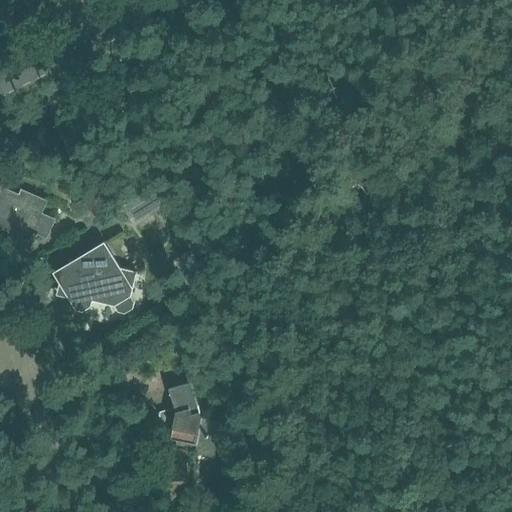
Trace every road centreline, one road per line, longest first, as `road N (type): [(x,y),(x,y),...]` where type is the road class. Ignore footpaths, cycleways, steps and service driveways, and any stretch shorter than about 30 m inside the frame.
road 1 (residential): [(60,511),(69,503),(68,466),(33,317)]
road 2 (tertiary): [(0,85),(170,0)]
